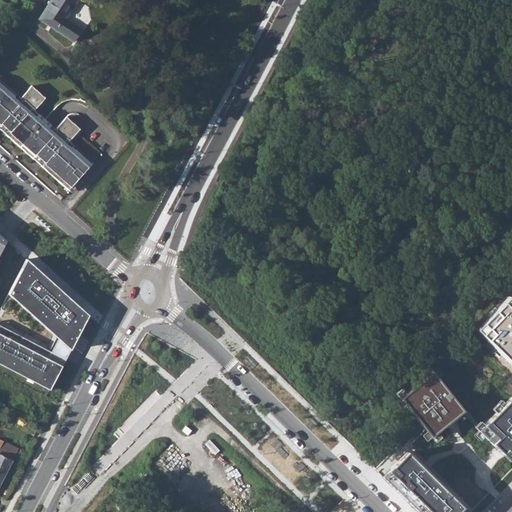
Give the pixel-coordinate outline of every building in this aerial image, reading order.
[(51,0),(39,19),(73,42),(81,29),(65,19),(77,0),(51,0)] [(42,167),(68,190),(93,163),(73,145),(71,148),(63,142),(66,139),(69,142),(80,130),(67,117),(55,130),(58,132),(55,135),(48,128),(51,125),(38,114),(36,117),(29,112),(32,109),(34,111),(45,99),(32,86),(21,98),(20,99),(23,101),(20,104),(13,97),(16,94),(0,79),(0,125),(1,124),(10,133),(8,136),(32,158),(36,155),(45,163),(42,167)] [(23,101),(20,99),(21,98),(16,94),(13,97),(20,104),(23,101)] [(38,114),(34,111),(32,109),(29,112),(36,117),(38,114)] [(0,125),(0,129),(8,136),(10,133),(1,124),(0,125)] [(55,130),(51,125),(48,128),(55,135),(58,132),(55,130)] [(73,145),(69,142),(66,139),(63,142),(71,148),(73,145)] [(32,158),(42,167),(45,163),(36,155),(32,158)] [(89,316),(25,260),(9,294),(57,338),(50,351),(66,359),(89,316)] [(511,302),(507,298),(476,332),(511,364),(511,302)] [(0,325),(0,364),(50,390),(66,359),(50,351),(0,325)] [(431,376),(398,400),(428,441),(461,417),(431,376)] [(511,401),(484,431),(511,457),(511,401)] [(0,474),(4,477),(19,449),(0,439),(0,474)] [(413,448),(383,477),(416,510),(420,506),(426,511),(469,511),(473,508),(413,448)] [(147,462),(157,472),(164,465),(155,455),(147,462)]
